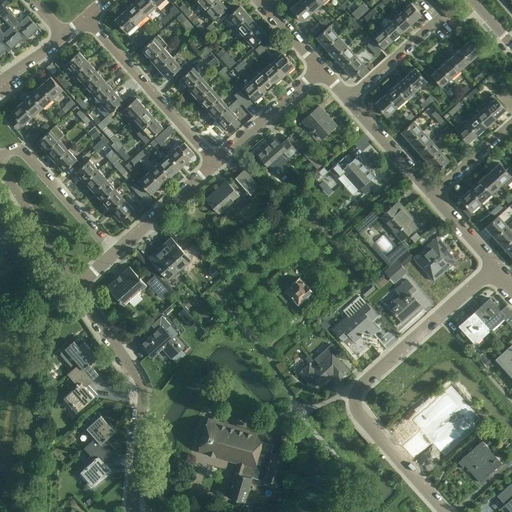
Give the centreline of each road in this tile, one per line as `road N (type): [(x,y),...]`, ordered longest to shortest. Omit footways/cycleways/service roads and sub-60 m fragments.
road 1 (residential): [(444,511),(351,406),(351,395),(492,266)]
road 2 (residential): [(136,511),(142,387),(78,286)]
road 3 (residential): [(215,163),(87,18)]
road 4 (residential): [(112,254),(19,149),(0,156)]
road 5 (residential): [(348,99),(438,19),(422,0)]
road 6 (residential): [(78,286),(0,164)]
road 7 (residential): [(215,163),(319,68)]
road 8 (residential): [(112,254),(215,163)]
road 9 (residential): [(432,194),(348,99)]
